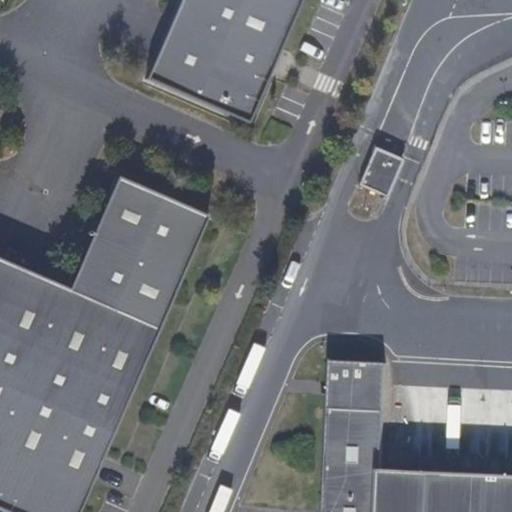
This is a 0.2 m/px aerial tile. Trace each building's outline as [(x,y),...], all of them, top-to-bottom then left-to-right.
[(179,0),(145,80),(228,116),(231,109),(244,115),(262,74),(257,72),(269,44),(281,49),(302,0),(179,0)] [(248,124),(281,49),(269,44),(257,72),(262,74),(244,115),(231,109),(228,116),(248,124)] [(403,161),(374,148),(358,186),(380,196),(383,188),(390,191),(403,161)] [(0,260),(0,510),(4,511),(79,511),(208,217),(117,177),(68,290),(0,260)] [(386,364),(330,362),(323,511),(511,511),(511,476),(381,472),(386,364)] [(281,484),(305,484),(305,472),(282,471),(281,484)]
